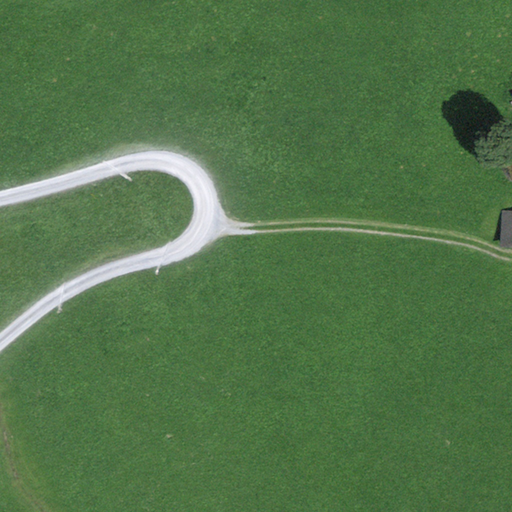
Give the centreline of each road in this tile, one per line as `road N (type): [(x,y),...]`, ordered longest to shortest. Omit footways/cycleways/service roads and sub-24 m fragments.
road 1 (track): [(0,345),(78,285),(183,251),(207,227),(209,203),(197,173),(176,162),(0,202)]
road 2 (track): [(511,250),(360,223),(207,227)]
